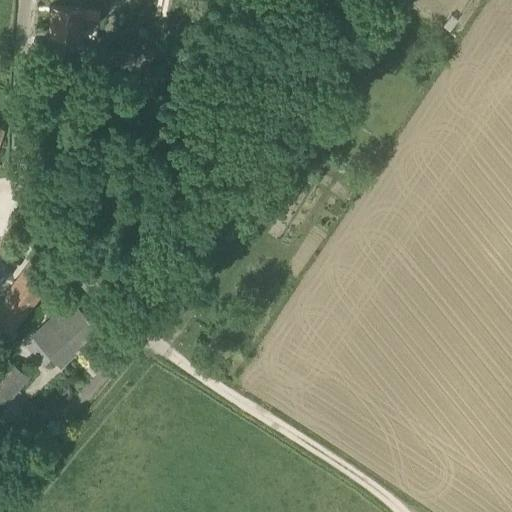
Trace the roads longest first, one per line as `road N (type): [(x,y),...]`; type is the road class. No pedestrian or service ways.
road 1 (track): [(5,511),(151,342),(402,511)]
road 2 (residential): [(151,342),(92,302),(44,226),(20,117),(28,0)]
